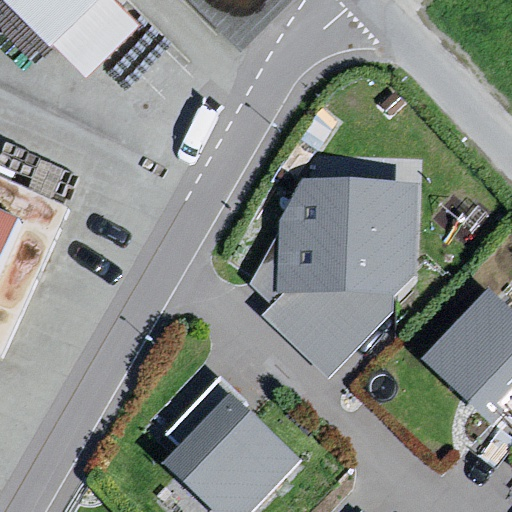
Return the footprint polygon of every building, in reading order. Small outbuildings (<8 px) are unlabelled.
[(0,0),(0,8),(27,34),(66,70),(119,16),(101,0),(0,0)] [(179,0),(223,45),(270,0),(179,0)] [(419,183),(304,180),(279,224),(279,294),(395,297),(417,276),(419,183)] [(511,403),(511,307),(491,288),(425,359),(494,423),(511,403)] [(248,511),(301,455),(232,392),(166,462),(219,511),(248,511)]
